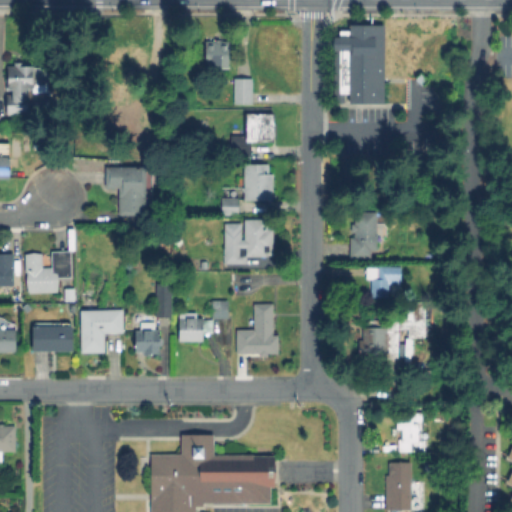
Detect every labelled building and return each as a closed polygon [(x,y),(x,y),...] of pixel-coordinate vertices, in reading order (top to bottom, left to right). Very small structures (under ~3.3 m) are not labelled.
[(384,25),(384,103),(349,103),(349,94),(345,94),(345,103),(334,103),(334,37),(337,37),(337,30),(349,30),(349,25),(384,25)] [(219,39),(220,41),(228,41),(227,44),(229,45),(229,50),(228,51),(227,67),(220,67),(220,70),(212,70),(211,66),(205,66),(205,40),(213,41),(213,39),(219,39)] [(134,56),(134,81),(127,81),(127,100),(113,100),(114,81),(106,81),(107,66),(113,66),(113,56),(134,56)] [(22,62),(22,65),(31,65),(31,67),(38,67),(39,88),(31,89),(31,92),(25,92),(25,95),(31,95),(31,110),(11,110),(10,96),(19,95),(19,90),(16,90),(16,89),(6,89),(5,77),(7,77),(7,65),(13,65),(13,62),(22,62)] [(251,77),(251,103),(233,103),(233,77),(251,77)] [(275,123),(275,134),(274,134),(274,141),(251,141),(251,155),(231,155),(231,135),(245,135),(245,112),(273,112),(273,123),(275,123)] [(13,122),(13,130),(0,130),(0,120),(13,120),(13,122)] [(167,133),(167,157),(150,156),(150,133),(167,133)] [(371,149),(371,161),(340,160),(340,149),(371,149)] [(0,156),(9,156),(8,179),(0,178),(0,156)] [(272,173),(272,198),(244,199),(244,191),(242,191),(242,187),(243,187),(243,163),(268,163),(267,173),(272,173)] [(145,166),(144,214),(118,214),(118,186),(104,186),(105,166),(145,166)] [(238,186),(238,214),(220,214),(221,186),(238,186)] [(376,212),(375,250),(370,250),(370,257),(349,257),(350,237),(353,237),(353,231),(351,231),(351,224),(353,224),(353,211),(376,212)] [(272,228),(272,248),(271,248),(272,254),(267,254),(267,255),(246,256),(246,262),(224,262),(224,223),(240,222),(240,238),(244,238),(243,218),(266,218),(267,228),(272,228)] [(69,250),(70,276),(57,277),(58,291),(27,292),(27,272),(25,272),(25,254),(41,254),(41,267),(51,267),(51,250),(69,250)] [(0,253),(13,253),(13,267),(11,267),(12,285),(0,285),(0,253)] [(399,266),(399,284),(388,283),(388,296),(370,296),(370,279),(365,279),(365,266),(399,266)] [(171,282),(171,317),(155,316),(156,282),(171,282)] [(75,300),(65,301),(64,286),(74,286),(75,300)] [(227,300),(228,317),(211,317),(211,311),(209,311),(208,300),(227,300)] [(420,302),(420,319),(396,319),(396,302),(420,302)] [(272,303),(272,334),(277,334),(278,353),(267,353),(267,356),(259,356),(259,352),(236,352),(236,329),(253,329),(252,303),(272,303)] [(122,309),(123,333),(104,333),(104,351),(80,352),(80,309),(122,309)] [(212,319),(212,332),(202,332),(202,340),(178,340),(178,312),(196,312),(196,318),(201,317),(201,319),(212,319)] [(69,321),(69,325),(71,325),(71,350),(32,350),(32,325),(51,325),(51,321),(69,321)] [(158,328),(158,337),(161,337),(161,345),(158,344),(158,353),(151,353),(150,355),(143,355),(143,351),(134,351),(134,330),(139,330),(139,321),(154,322),(154,328),(158,328)] [(385,327),(386,358),(366,358),(366,360),(362,360),(362,357),(358,357),(358,339),(362,339),(362,327),(385,327)] [(0,329),(15,329),(15,352),(0,351),(0,329)] [(421,412),(421,439),(424,439),(424,451),(398,451),(398,439),(400,439),(400,429),(396,429),(396,412),(421,412)] [(0,423),(2,423),(2,424),(15,424),(14,450),(1,450),(2,460),(0,460),(0,423)] [(213,434),(213,454),(273,454),(273,486),(269,486),(269,503),(203,503),(203,506),(195,506),(194,511),(149,511),(149,453),(181,453),(181,434),(213,434)] [(410,461),(410,509),(385,509),(385,475),(388,475),(388,462),(410,461)]
